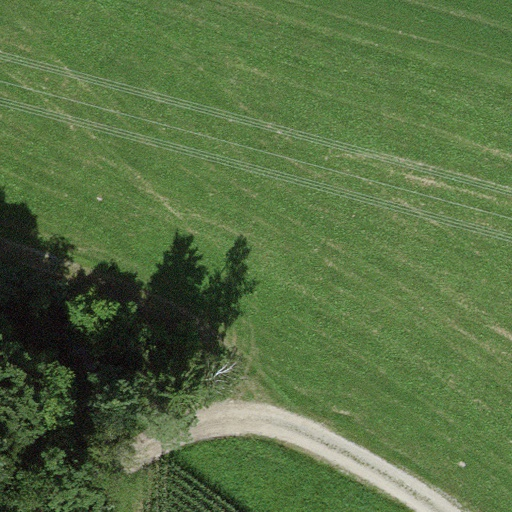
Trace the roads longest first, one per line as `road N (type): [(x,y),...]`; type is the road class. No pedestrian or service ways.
road 1 (track): [(0,268),(220,367),(293,421)]
road 2 (track): [(54,511),(205,424),(293,421)]
road 3 (track): [(293,421),(435,511)]
